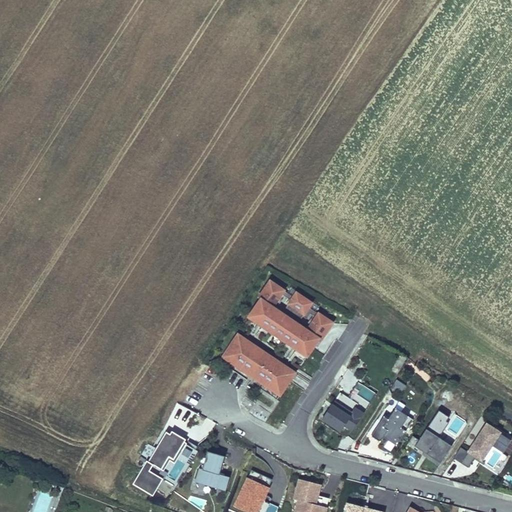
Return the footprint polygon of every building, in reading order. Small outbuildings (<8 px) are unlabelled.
[(260,298),(248,316),(271,332),(273,330),(284,337),(282,339),(306,355),(318,337),(320,339),(332,322),(308,306),(311,302),(295,291),(292,295),(269,280),(257,297),(260,298)] [(237,333),(222,356),(279,394),(294,371),(237,333)] [(401,367),(407,356),(400,352),(394,364),(401,367)] [(400,393),(405,382),(395,377),(390,389),(400,393)] [(367,406),(375,391),(358,381),(350,395),(367,406)] [(361,412),(353,407),(356,403),(337,391),(319,418),(338,430),(341,424),(349,430),(361,412)] [(393,444),(410,418),(393,407),(385,418),(380,426),(376,423),(368,434),(377,441),(380,436),(393,444)] [(439,409),(414,445),(440,462),(451,445),(438,436),(448,422),(446,420),(448,416),(439,409)] [(458,435),(467,421),(456,414),(447,429),(458,435)] [(380,426),(385,418),(381,415),(376,423),(380,426)] [(485,424),(461,462),(468,467),(475,457),(481,460),(490,446),(501,453),(510,440),(485,424)] [(165,431),(147,461),(145,460),(131,484),(152,497),(163,479),(149,471),(153,465),(163,471),(169,461),(174,464),(186,444),(183,442),(185,439),(171,431),(169,434),(165,431)] [(149,457),(152,448),(145,446),(142,455),(149,457)] [(201,470),(198,469),(194,482),(224,491),(228,478),(218,475),(223,457),(206,452),(201,470)] [(247,511),(253,511),(269,478),(248,468),(232,505),(247,511)] [(312,503),(314,494),(317,483),(297,478),(292,498),(296,499),(292,511),(321,511),(324,506),(312,503)] [(324,506),(326,497),(314,494),(312,503),(324,506)] [(364,503),(345,499),(342,511),(382,511),(383,509),(363,505),(364,503)] [(424,511),(409,503),(404,511),(424,511)]
